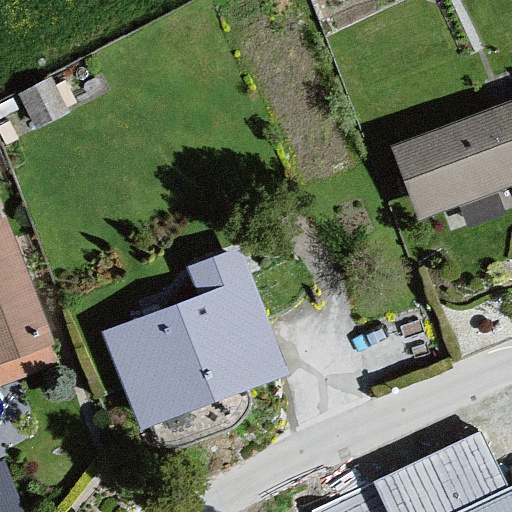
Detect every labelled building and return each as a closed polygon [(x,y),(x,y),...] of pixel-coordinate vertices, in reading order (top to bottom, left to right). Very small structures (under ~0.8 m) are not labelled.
[(511,103),(391,150),(423,230),(511,195),(511,103)] [(0,209),(0,370),(55,349),(0,209)] [(104,332),(137,424),(286,370),(240,242),(187,261),(200,297),(104,332)] [(511,511),(511,492),(507,494),(480,439),(386,483),(396,511),(511,511)] [(12,511),(0,482),(0,511),(12,511)]
